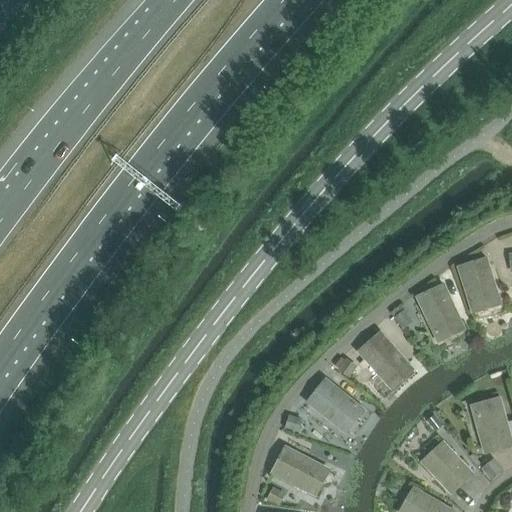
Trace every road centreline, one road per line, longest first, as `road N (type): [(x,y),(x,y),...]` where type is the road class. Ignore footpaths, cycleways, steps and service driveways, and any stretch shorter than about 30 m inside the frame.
road 1 (secondary): [(82,511),(187,360),(319,198),(511,7)]
road 2 (motorway): [(0,365),(188,113),(288,0)]
road 3 (motorway): [(177,0),(0,225)]
